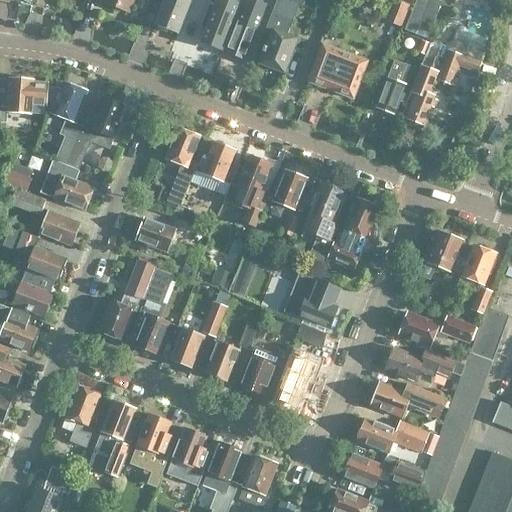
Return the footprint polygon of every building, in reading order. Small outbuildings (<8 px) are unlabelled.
[(129,13),(134,0),(104,0),(103,3),(129,13)] [(178,34),(191,0),(165,0),(155,25),(178,34)] [(202,43),(221,51),(239,6),(223,0),(211,0),(201,25),(208,27),(202,43)] [(289,37),(302,0),(277,0),(266,31),(272,33),(260,65),(285,74),(298,40),(289,37)] [(404,26),(413,5),(400,0),(396,0),(388,19),(404,26)] [(245,60),(257,30),(244,25),(247,17),(237,13),(233,22),(238,24),(226,53),(245,60)] [(354,100),(364,72),(339,62),(342,53),(323,45),(308,83),(354,100)] [(425,126),(436,97),(427,94),(433,79),(452,86),(459,67),(478,74),(482,63),(448,51),(439,73),(421,66),(413,88),(418,90),(406,119),(425,126)] [(395,115),(406,86),(400,83),(407,66),(395,61),(388,79),(377,108),(395,115)] [(10,82),(0,80),(0,112),(7,113),(31,115),(32,106),(46,107),(51,108),(58,89),(47,88),(48,84),(34,83),(34,82),(10,80),(10,82)] [(75,124),(87,93),(65,85),(52,115),(64,120),(75,124)] [(114,140),(126,109),(101,99),(97,110),(90,108),(83,127),(75,124),(64,120),(59,131),(66,133),(55,162),(79,172),(90,143),(110,150),(114,140)] [(189,165),(200,138),(178,129),(166,160),(162,172),(191,184),(196,171),(195,171),(196,168),(189,165)] [(202,186),(226,196),(231,185),(224,182),(236,152),(226,148),(225,146),(219,144),(216,145),(213,144),(202,173),(196,171),(191,184),(173,230),(176,231),(172,240),(184,245),(185,241),(205,248),(211,234),(187,225),(202,186)] [(259,197),(272,167),(261,162),(260,160),(255,158),(252,159),(249,158),(237,188),(259,197)] [(295,211),(307,181),(297,177),(296,174),(290,172),(288,173),(285,172),(273,202),(288,208),(295,211)] [(84,211),(93,188),(62,177),(54,199),(84,211)] [(79,224),(49,212),(43,210),(46,201),(37,197),(41,187),(20,179),(10,206),(40,217),(39,220),(45,222),(40,235),(71,246),(72,244),(74,242),(76,237),(75,234),(79,224)] [(331,225),(343,195),(321,186),(307,220),(304,228),(315,233),(314,235),(331,242),(337,227),(331,225)] [(366,240),(379,209),(356,200),(339,244),(334,243),(328,260),(354,271),(361,253),(359,253),(364,239),(366,240)] [(293,238),(300,219),(293,216),(295,211),(288,208),(284,217),(288,218),(282,234),(293,238)] [(167,253),(172,240),(176,231),(173,230),(145,219),(137,242),(167,253)] [(66,259),(35,248),(38,238),(12,228),(9,237),(16,240),(13,248),(32,255),(26,270),(55,281),(57,282),(58,279),(61,278),(63,272),(62,270),(66,259)] [(457,255),(463,242),(438,233),(424,268),(436,272),(438,268),(450,273),(457,255)] [(484,286),(496,256),(474,247),(469,259),(461,277),(458,285),(477,292),(470,311),(483,316),(493,292),(482,287),(483,286),(484,286)] [(245,294),(262,257),(249,251),(232,288),(245,294)] [(461,277),(469,259),(457,255),(450,273),(461,277)] [(139,313),(156,268),(137,261),(133,272),(134,272),(121,305),(111,301),(99,332),(122,341),(133,311),(139,313)] [(165,311),(175,273),(156,268),(146,306),(165,311)] [(50,294),(55,281),(26,270),(21,283),(50,294)] [(334,306),(340,291),(317,281),(316,284),(312,282),(313,281),(302,276),(287,314),(328,330),(329,327),(332,326),(334,320),(333,318),(337,307),(334,306)] [(52,295),(50,294),(21,283),(13,306),(43,317),(45,315),(47,313),(49,308),(48,305),(52,295)] [(38,330),(8,319),(11,311),(0,306),(0,326),(4,328),(0,338),(0,341),(30,353),(31,350),(33,349),(35,343),(34,341),(38,330)] [(487,308),(479,331),(501,339),(509,316),(487,308)] [(215,338),(224,315),(211,310),(202,333),(215,338)] [(430,348),(439,325),(408,313),(400,336),(430,348)] [(157,355),(169,324),(147,315),(135,346),(137,347),(138,350),(144,352),(147,351),(157,355)] [(465,340),(470,329),(448,319),(443,330),(465,340)] [(251,351),(259,329),(247,324),(239,346),(251,351)] [(321,348),(326,335),(302,325),(296,338),(321,348)] [(192,368),(204,338),(182,329),(177,341),(170,360),(173,361),(174,363),(180,366),(182,364),(192,368)] [(493,362),(501,339),(479,331),(470,354),(493,362)] [(228,382),(240,352),(217,343),(206,373),(208,374),(209,377),(215,379),(218,378),(228,382)] [(25,366),(9,360),(12,351),(0,346),(0,382),(16,388),(17,385),(19,384),(22,379),(21,376),(25,366)] [(450,379),(457,362),(426,350),(422,360),(394,349),(390,359),(388,360),(385,366),(387,368),(385,371),(416,383),(420,373),(435,379),(436,374),(450,379)] [(425,511),(438,511),(493,362),(470,354),(469,354),(451,403),(448,412),(439,438),(431,459),(426,472),(421,487),(413,508),(425,511)] [(263,396),(275,365),(253,357),(241,387),(244,388),(245,391),(250,393),(253,392),(263,396)] [(299,410),(311,379),(289,371),(276,401),(299,410)] [(402,418),(411,396),(380,384),(376,395),(373,395),(371,401),(372,404),(371,406),(402,418)] [(88,427),(100,397),(78,388),(66,419),(77,423),(74,433),(70,442),(87,448),(94,430),(88,427)] [(451,403),(426,393),(422,402),(448,412),(451,403)] [(11,401),(0,397),(0,422),(2,424),(3,421),(6,420),(8,414),(7,412),(11,401)] [(124,441),(136,411),(125,407),(124,404),(119,402),(116,403),(113,402),(101,433),(112,437),(105,452),(111,455),(104,473),(117,478),(126,455),(117,452),(122,441),(124,441)] [(511,407),(500,403),(492,424),(511,431),(511,407)] [(158,459),(171,424),(160,420),(159,418),(154,416),(151,417),(148,416),(134,453),(157,462),(146,490),(155,493),(167,463),(158,459)] [(74,433),(77,423),(66,419),(62,428),(74,433)] [(431,459),(439,438),(400,423),(397,431),(366,420),(362,430),(360,431),(357,437),(358,439),(357,442),(388,454),(389,451),(392,443),(431,459)] [(195,469),(206,438),(196,434),(195,432),(189,430),(187,431),(184,430),(172,460),(195,469)] [(246,489),(242,487),(230,483),(242,452),(231,448),(230,445),(225,443),(222,444),(219,443),(203,486),(217,491),(210,510),(213,511),(212,511),(229,511),(233,500),(241,503),(246,489)] [(426,472),(394,460),(396,454),(389,451),(388,454),(383,467),(352,455),(348,465),(345,466),(343,472),(344,475),(343,477),(374,489),(378,479),(391,484),(394,477),(421,487),(426,472)] [(511,511),(511,460),(492,453),(468,511),(511,511)] [(265,496),(277,466),(254,457),(242,487),(246,489),(265,496)] [(69,495),(76,476),(52,467),(45,486),(69,495)] [(56,511),(61,499),(37,490),(28,511),(56,511)] [(376,511),(377,510),(383,511),(409,511),(411,508),(372,493),(368,502),(338,490),(329,511),(376,511)] [(296,511),(298,507),(282,502),(278,511),(296,511)]
